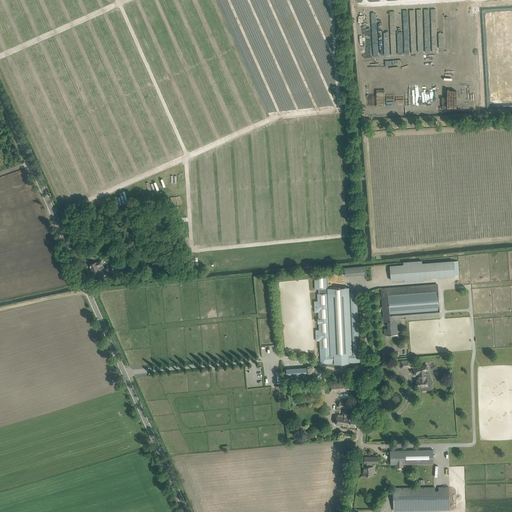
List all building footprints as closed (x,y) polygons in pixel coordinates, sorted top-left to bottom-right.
[(130,173),(130,177),(159,166),(155,166),(159,165),(142,165),(142,169),(132,173),(130,173)] [(104,268),(101,260),(90,264),(92,272),(99,270),(99,269),(104,268)] [(459,276),(458,260),(422,262),(422,260),(403,261),(403,264),(389,265),(390,280),(404,280),(404,282),(424,281),(423,278),(459,276)] [(107,277),(114,274),(113,270),(114,270),(112,265),(109,266),(110,268),(104,269),(107,277)] [(344,267),(344,275),(364,274),(364,266),(344,267)] [(355,313),(355,312),(356,312),(355,292),(350,292),(349,288),(329,289),(328,276),(315,277),(315,289),(322,289),(322,293),(318,294),(318,301),(314,301),(315,312),(318,312),(319,319),(318,319),(318,323),(319,323),(319,330),(316,330),(316,341),(320,340),(321,364),(334,363),(334,364),(349,363),(362,362),(361,352),(357,353),(356,338),(360,338),(359,313),(355,313)] [(406,316),(406,319),(465,314),(463,286),(438,288),(438,285),(382,289),(384,307),(383,307),(384,322),(387,321),(388,328),(384,328),(384,335),(397,334),(396,320),(399,319),(399,316),(406,316)] [(428,374),(427,370),(428,370),(427,365),(414,369),(415,374),(418,373),(419,380),(417,380),(417,386),(428,386),(427,380),(428,380),(429,379),(429,378),(430,378),(430,377),(430,376),(429,375),(428,374)] [(286,369),(287,381),(308,380),(308,367),(286,369)] [(323,380),(324,372),(319,367),(312,369),(310,376),(315,382),(323,380)] [(326,393),(343,391),(348,391),(347,382),(325,384),(326,393)] [(354,403),(349,402),(343,402),(342,408),(344,409),(342,415),(338,414),(338,416),(336,416),(335,424),(356,427),(357,419),(345,417),(347,409),(354,409),(354,403)] [(434,463),(434,461),(433,449),(390,450),(391,464),(434,463)] [(368,464),(378,464),(378,457),(365,457),(365,464),(365,467),(364,467),(364,475),(365,476),(365,477),(366,477),(368,477),(369,477),(369,476),(370,475),(371,475),(371,467),(368,467),(368,464)] [(448,487),(401,488),(401,486),(398,486),(398,488),(393,488),(394,511),(449,510),(448,487)]
